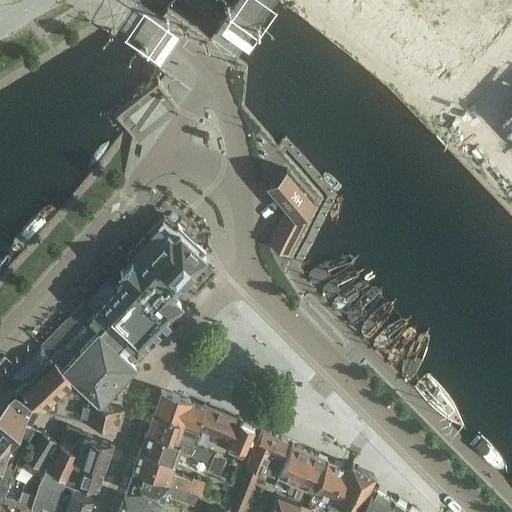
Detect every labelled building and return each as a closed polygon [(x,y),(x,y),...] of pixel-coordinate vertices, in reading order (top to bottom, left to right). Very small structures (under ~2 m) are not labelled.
[(364,0),(369,4),(372,0),(379,0),(385,5),(379,12),(391,22),(398,15),(407,23),(401,30),(404,32),(430,0),(364,0)] [(435,2),(407,36),(428,53),(456,19),(435,2)] [(456,19),(428,53),(447,69),(475,35),(456,19)] [(511,22),(507,19),(498,29),(507,36),(511,30),(511,22)] [(475,35),(447,69),(450,71),(449,73),(457,79),(458,78),(467,86),(495,52),(475,35)] [(295,165),(274,183),(294,206),(277,241),(298,252),(323,202),(321,201),(324,199),(295,165)] [(109,278),(89,300),(100,311),(98,313),(107,321),(99,330),(117,347),(117,346),(124,353),(130,358),(130,359),(160,317),(167,309),(162,304),(167,298),(172,304),(177,298),(167,289),(202,251),(198,248),(201,244),(181,226),(179,228),(168,218),(131,258),(135,261),(124,273),(129,279),(120,289),(109,278)] [(94,310),(93,308),(87,303),(43,349),(74,377),(73,378),(99,402),(135,363),(117,346),(117,347),(99,330),(107,321),(94,310)] [(99,402),(73,378),(74,377),(43,349),(13,377),(20,384),(42,408),(117,427),(122,405),(99,402)] [(199,426),(206,405),(192,400),(161,389),(154,409),(199,426)] [(34,408),(30,405),(18,394),(0,411),(0,465),(2,461),(13,437),(20,421),(20,420),(28,423),(34,408)] [(229,444),(240,420),(239,419),(238,420),(206,405),(199,426),(213,432),(211,437),(218,440),(229,444)] [(192,444),(199,426),(154,409),(147,428),(192,444)] [(244,451),(254,427),(240,420),(229,444),(227,448),(242,454),(244,451)] [(26,443),(35,428),(30,425),(29,426),(20,421),(13,437),(26,443)] [(214,451),(192,444),(147,428),(147,429),(141,447),(176,460),(179,450),(211,461),(214,451)] [(25,457),(39,465),(55,439),(41,430),(25,456),(25,457)] [(275,475),(288,442),(262,430),(256,443),(255,443),(248,464),(259,469),(275,475)] [(103,468),(111,443),(83,433),(77,450),(73,448),(68,458),(103,468)] [(215,474),(226,448),(227,448),(229,444),(218,440),(214,451),(211,461),(208,471),(215,474)] [(68,458),(73,448),(59,441),(48,463),(63,471),(68,458)] [(292,496),(312,452),(293,443),(279,475),(291,480),(286,493),(292,496)] [(196,490),(200,492),(204,480),(191,476),(191,477),(172,471),(173,469),(176,460),(141,447),(134,468),(196,490)] [(314,490),(328,459),(327,459),(327,458),(312,452),(292,496),(299,499),(305,486),(314,490)] [(25,457),(21,465),(33,473),(39,465),(25,457)] [(103,468),(68,458),(63,471),(67,473),(65,479),(96,489),(103,468)] [(336,499),(350,469),(328,459),(314,490),(321,493),(318,500),(311,497),(307,504),(324,511),(323,511),(330,511),(333,507),(330,506),(334,498),(336,499)] [(0,511),(7,496),(4,495),(10,481),(7,479),(13,466),(2,461),(0,465),(0,511)] [(63,486),(65,479),(67,473),(63,471),(48,463),(39,481),(35,494),(23,490),(19,500),(31,503),(28,511),(54,511),(55,510),(63,486)] [(243,475),(255,480),(259,469),(248,464),(247,464),(243,475)] [(360,503),(374,475),(352,464),(350,469),(336,499),(334,498),(330,506),(333,507),(330,511),(344,511),(348,505),(356,508),(360,503)] [(164,492),(192,502),(196,490),(134,468),(127,488),(161,500),(164,492)] [(238,486),(250,491),(255,480),(243,475),(238,486)] [(380,511),(391,495),(374,485),(357,511),(380,511)] [(87,511),(92,499),(69,490),(70,489),(63,486),(55,510),(59,511),(87,511)] [(234,497),(246,502),(250,491),(238,486),(234,497)] [(173,511),(125,495),(119,511),(173,511)] [(402,511),(407,505),(391,495),(380,511),(402,511)] [(28,511),(31,503),(19,500),(7,496),(0,511),(28,511)] [(227,511),(228,511),(231,503),(213,496),(206,511),(227,511)] [(307,511),(309,508),(301,505),(278,496),(271,511),(307,511)] [(228,511),(241,511),(246,502),(234,497),(231,503),(228,511)]
